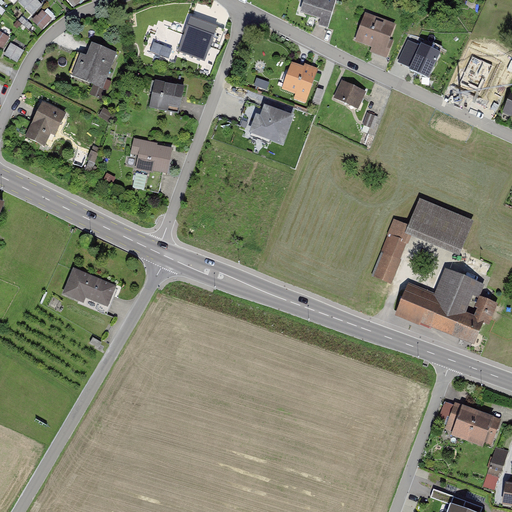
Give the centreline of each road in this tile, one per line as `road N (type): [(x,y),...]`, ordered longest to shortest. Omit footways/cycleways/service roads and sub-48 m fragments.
road 1 (primary): [(167,257),(451,359)]
road 2 (residential): [(243,9),(511,136)]
road 3 (tertiary): [(18,511),(167,257)]
road 4 (residential): [(156,251),(243,9)]
road 5 (primary): [(0,176),(156,251)]
road 6 (residential): [(0,123),(41,45),(112,0)]
road 7 (residential): [(451,359),(393,511)]
